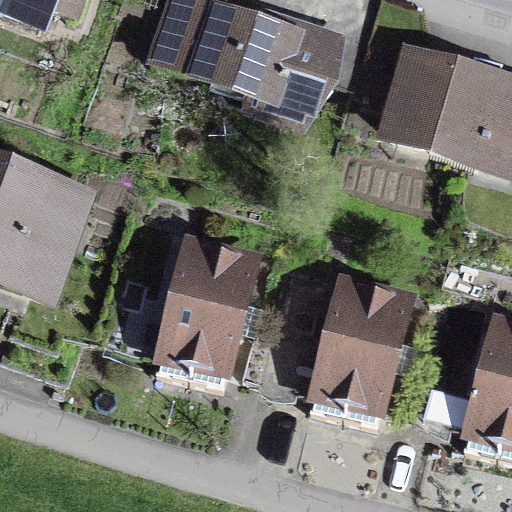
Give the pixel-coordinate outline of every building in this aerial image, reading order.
[(0,0),(0,15),(39,29),(45,12),(73,22),(81,0),(0,0)] [(208,0),(175,0),(153,69),(246,99),(245,117),(304,136),(332,94),(337,58),(321,53),(325,38),(269,20),(265,33),(220,18),(224,5),(208,0)] [(511,91),(412,61),(389,143),(506,174),(511,151),(511,91)] [(0,201),(9,176),(0,172),(0,201)] [(9,176),(0,201),(0,275),(47,293),(80,201),(9,176)] [(188,249),(156,379),(222,395),(255,265),(188,249)] [(342,287),(310,417),(377,434),(409,304),(342,287)] [(511,329),(496,326),(464,456),(511,467),(511,329)]
